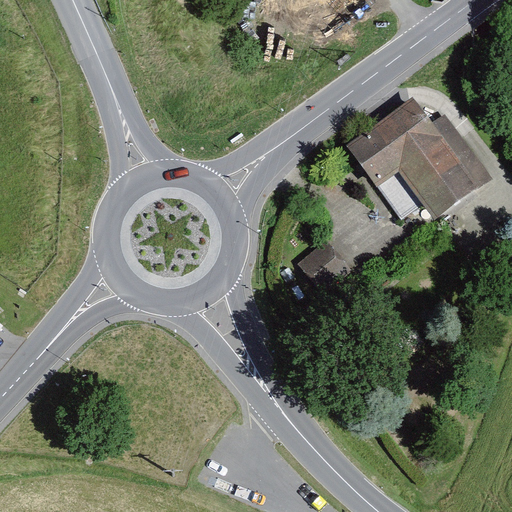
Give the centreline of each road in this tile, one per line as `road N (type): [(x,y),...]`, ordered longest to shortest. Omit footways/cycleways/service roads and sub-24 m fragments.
road 1 (secondary): [(81,14),(110,112),(115,204)]
road 2 (tertiary): [(107,228),(83,282),(12,387)]
road 3 (secondary): [(172,175),(81,14)]
road 4 (tertiary): [(473,0),(334,104)]
road 5 (tertiary): [(232,238),(268,167),(334,104)]
road 6 (tertiary): [(334,104),(248,154),(186,177)]
road 7 (tertiary): [(12,387),(74,329),(144,296)]
road 8 (secondary): [(383,511),(310,447),(275,403)]
road 9 (secondary): [(163,300),(275,403)]
road 10 (secondary): [(275,403),(239,315),(229,259)]
